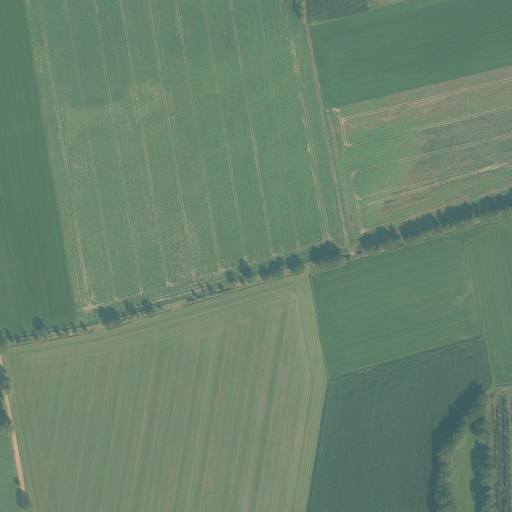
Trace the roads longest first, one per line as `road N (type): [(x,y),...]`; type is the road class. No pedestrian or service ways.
road 1 (track): [(0,343),(103,325),(511,205)]
road 2 (track): [(301,0),(347,252)]
road 3 (track): [(25,511),(0,367)]
